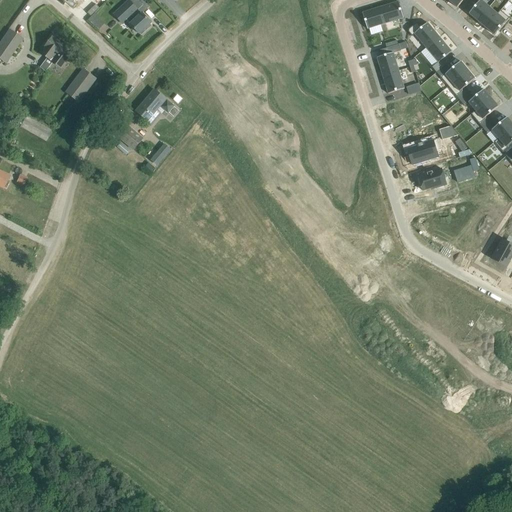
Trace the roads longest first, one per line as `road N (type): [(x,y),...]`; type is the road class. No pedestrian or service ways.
road 1 (residential): [(511,302),(409,247),(335,7),(347,1)]
road 2 (unclassified): [(0,340),(101,120),(136,75)]
